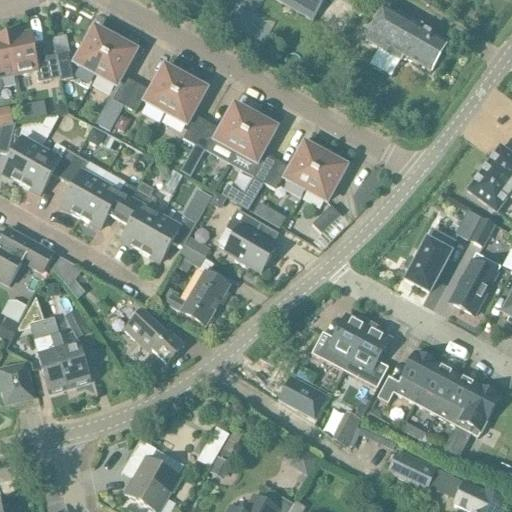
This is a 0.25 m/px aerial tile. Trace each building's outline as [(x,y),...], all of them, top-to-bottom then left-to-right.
[(326,0),(271,0),(313,24),(326,0)] [(365,42),(367,43),(402,64),(404,60),(430,75),(447,47),(421,32),(423,28),(401,15),(398,20),(383,11),(365,42)] [(75,67),(96,78),(115,43),(95,32),(75,67)] [(30,35),(7,39),(15,79),(36,74),(39,85),(52,83),(46,54),(34,56),(30,35)] [(0,93),(2,90),(1,81),(15,79),(7,39),(0,40),(0,93)] [(115,43),(96,78),(116,89),(136,54),(115,43)] [(56,58),(61,84),(74,81),(68,56),(56,58)] [(145,105),(166,117),(185,82),(165,70),(145,105)] [(113,104),(124,110),(136,87),(126,81),(113,104)] [(185,82),(166,117),(186,128),(205,93),(185,82)] [(136,87),(124,110),(135,116),(148,93),(136,87)] [(0,128),(16,126),(13,109),(0,111),(0,128)] [(215,144),(235,155),(255,120),(234,109),(215,144)] [(183,142),(194,148),(206,125),(196,119),(183,142)] [(255,120),(235,155),(256,167),(275,132),(255,120)] [(206,125),(194,148),(205,154),(218,131),(206,125)] [(0,155),(8,157),(15,127),(1,130),(0,135),(0,155)] [(2,177),(21,188),(41,153),(22,142),(2,177)] [(41,153),(21,188),(40,199),(52,178),(63,184),(77,159),(76,159),(82,148),(74,144),(69,145),(59,163),(41,153)] [(285,183),(305,194),(325,159),(304,148),(285,183)] [(467,194),(496,215),(511,193),(511,159),(500,150),(467,194)] [(253,181),(264,187),(277,163),(266,158),(253,181)] [(77,159),(63,184),(73,190),(61,211),(80,222),(100,187),(82,176),(88,166),(77,159)] [(325,159),(305,194),(326,206),(345,171),(325,159)] [(277,163),(264,187),(275,193),(288,170),(277,163)] [(100,187),(80,222),(100,233),(112,212),(122,218),(136,193),(125,187),(119,197),(100,187)] [(136,193),(122,218),(133,224),(121,245),(140,256),(160,220),(142,210),(148,200),(136,193)] [(259,207),(254,218),(282,229),(286,218),(259,207)] [(331,210),(312,228),(321,237),(340,219),(331,210)] [(219,249),(226,253),(224,255),(261,276),(275,251),(255,239),(261,227),(237,213),(218,245),(219,249)] [(469,215),(457,238),(469,244),(481,221),(469,215)] [(160,220),(140,256),(159,267),(172,245),(182,251),(196,227),(184,220),(178,231),(160,220)] [(482,223),(471,245),(482,251),(494,229),(482,223)] [(0,284),(9,289),(22,265),(42,276),(53,258),(7,233),(0,245),(0,284)] [(428,245),(407,284),(429,296),(450,257),(449,257),(454,246),(433,235),(428,245)] [(189,240),(184,250),(205,262),(211,252),(189,240)] [(205,262),(184,250),(178,260),(200,272),(205,262)] [(468,270),(451,301),(476,314),(498,270),(487,266),(492,257),(477,251),(468,270)] [(511,275),(510,278),(511,278),(511,299),(503,317),(509,320),(507,324),(511,326),(511,275)] [(166,307),(181,316),(205,330),(229,290),(205,276),(186,307),(171,298),(166,307)] [(28,327),(37,359),(49,397),(66,392),(48,333),(44,323),(37,307),(34,306),(24,322),(32,326),(28,327)] [(11,311),(6,319),(19,326),(25,315),(17,310),(11,311)] [(77,312),(64,319),(76,342),(89,335),(77,312)] [(148,356),(152,352),(168,366),(184,349),(169,335),(166,337),(141,314),(123,332),(148,356)] [(311,351),(346,372),(372,323),(362,318),(360,322),(348,316),(335,338),(323,331),(311,351)] [(54,320),(44,323),(48,333),(66,392),(90,385),(78,346),(64,351),(60,340),(54,320)] [(381,328),(372,323),(346,372),(376,388),(388,365),(379,361),(391,338),(379,332),(381,328)] [(11,347),(22,352),(30,333),(19,328),(11,347)] [(415,408),(437,367),(415,355),(399,386),(388,381),(377,402),(388,407),(393,397),(415,408)] [(0,370),(0,389),(5,410),(36,403),(27,365),(0,370)] [(458,378),(437,367),(415,408),(436,419),(458,378)] [(478,389),(458,378),(436,419),(457,430),(478,389)] [(325,400),(326,399),(291,380),(290,381),(279,402),(314,421),(325,400)] [(478,389),(457,430),(478,442),(500,400),(478,389)] [(356,414),(363,418),(370,405),(363,401),(356,414)] [(402,433),(422,444),(425,438),(426,437),(406,425),(402,433)] [(446,450),(425,438),(422,444),(420,448),(441,459),(442,458),(446,450)] [(125,497),(150,511),(160,511),(171,495),(173,496),(182,481),(151,463),(156,453),(145,446),(138,449),(125,472),(136,478),(125,497)] [(426,495),(428,491),(455,504),(453,508),(460,511),(501,511),(504,506),(504,505),(505,502),(486,493),(484,495),(474,491),(437,472),(398,454),(387,476),(426,495)] [(275,511),(252,498),(243,511),(232,511),(230,510),(228,511),(275,511)]
